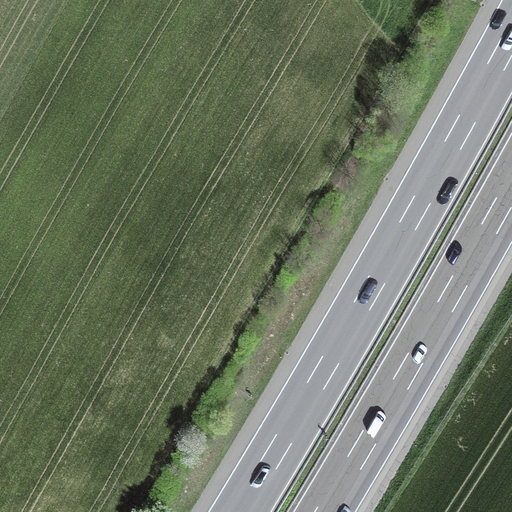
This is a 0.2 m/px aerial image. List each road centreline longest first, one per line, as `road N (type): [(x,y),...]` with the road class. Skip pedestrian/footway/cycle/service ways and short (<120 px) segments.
road 1 (motorway): [(511,38),(239,511)]
road 2 (motorway): [(323,511),(511,188)]
